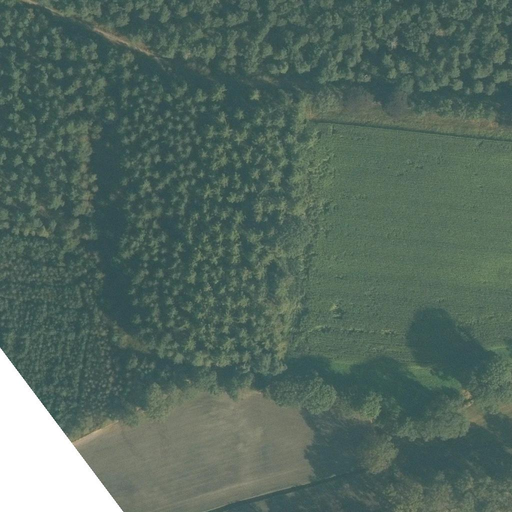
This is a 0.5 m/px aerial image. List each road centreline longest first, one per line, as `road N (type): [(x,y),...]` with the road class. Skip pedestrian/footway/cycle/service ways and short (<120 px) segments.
road 1 (track): [(20,0),(199,77),(511,107)]
road 2 (track): [(114,254),(117,43)]
